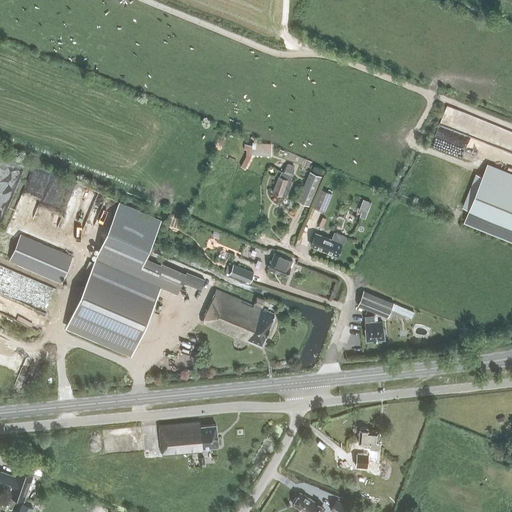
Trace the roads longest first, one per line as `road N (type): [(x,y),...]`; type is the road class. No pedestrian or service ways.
road 1 (unclassified): [(301,406),(511,384)]
road 2 (primary): [(302,383),(509,359)]
road 3 (primary): [(136,400),(302,383)]
road 4 (unclassified): [(139,417),(301,406)]
road 5 (unclassified): [(242,511),(301,406)]
